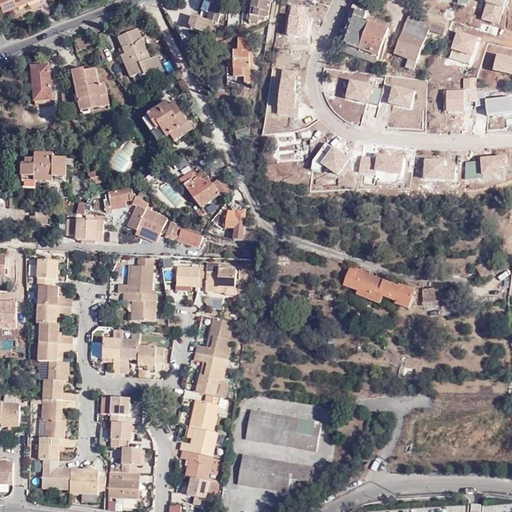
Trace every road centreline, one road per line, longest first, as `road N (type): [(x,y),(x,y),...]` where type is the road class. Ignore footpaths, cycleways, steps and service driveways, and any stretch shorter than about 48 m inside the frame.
road 1 (residential): [(343,0),(316,73),(318,101),(332,122),(395,139),(511,140)]
road 2 (residential): [(511,487),(397,486),(332,511)]
road 3 (unknown): [(175,394),(100,387),(88,358),(91,292)]
road 4 (tertiary): [(137,0),(0,57)]
